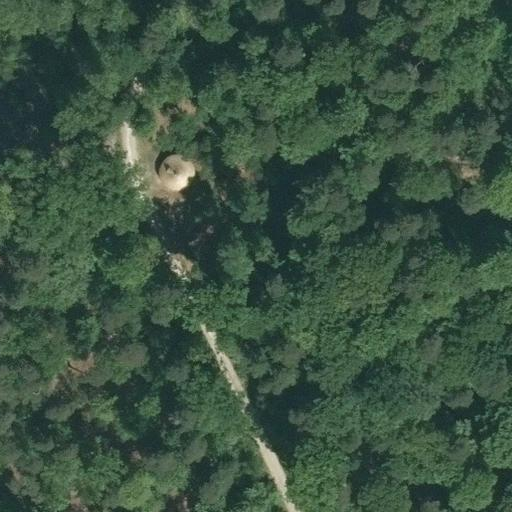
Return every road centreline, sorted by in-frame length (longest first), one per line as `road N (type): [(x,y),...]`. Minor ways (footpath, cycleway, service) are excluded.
road 1 (track): [(134,167),(293,511)]
road 2 (track): [(511,153),(452,153),(409,142),(185,17)]
road 3 (track): [(197,0),(138,82),(128,135),(134,167)]
